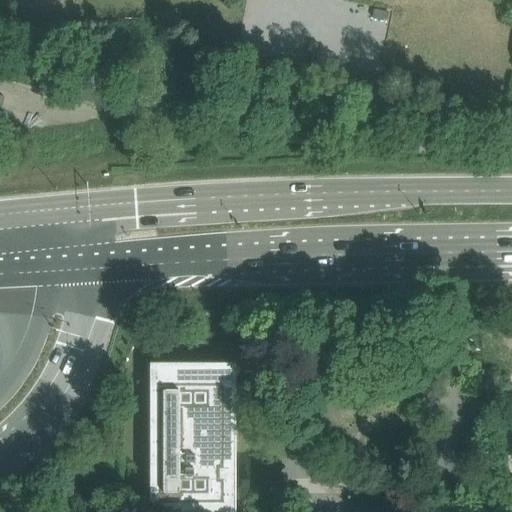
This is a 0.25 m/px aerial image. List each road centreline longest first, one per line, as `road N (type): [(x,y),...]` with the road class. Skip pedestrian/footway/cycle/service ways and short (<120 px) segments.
road 1 (secondary): [(511,188),(71,208)]
road 2 (secondary): [(98,267),(511,253)]
road 3 (unclassified): [(0,458),(49,415),(72,379),(98,267)]
road 4 (unclassified): [(51,270),(39,336),(0,396)]
